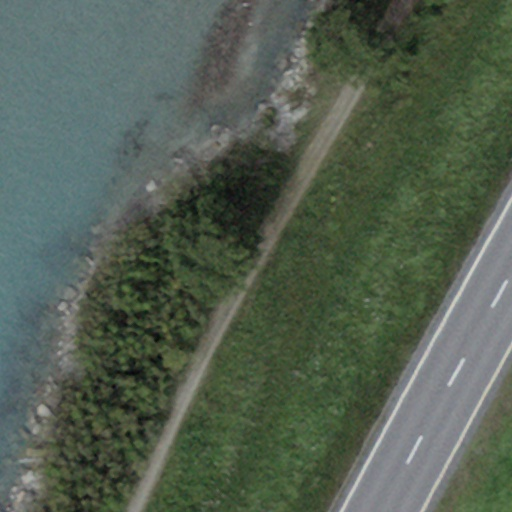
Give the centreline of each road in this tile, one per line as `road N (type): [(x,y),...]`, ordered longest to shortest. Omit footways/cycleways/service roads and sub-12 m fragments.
road 1 (track): [(137,511),(248,270),(409,0)]
road 2 (primary): [(511,275),(388,511)]
